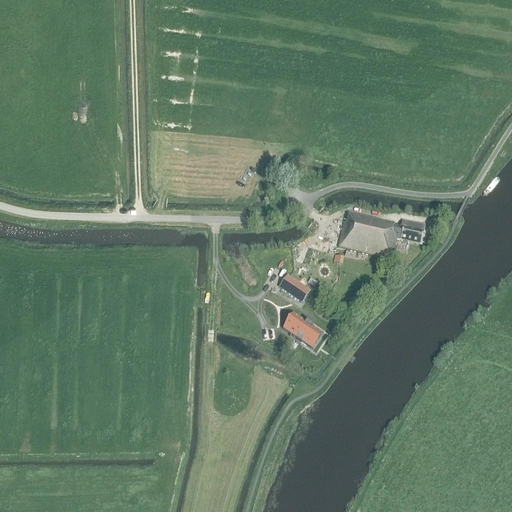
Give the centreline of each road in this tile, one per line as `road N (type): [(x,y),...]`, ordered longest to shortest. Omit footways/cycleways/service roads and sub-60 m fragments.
road 1 (unclassified): [(0,206),(45,216),(255,220),(320,192)]
road 2 (unclassified): [(511,126),(468,193),(348,184),(320,192)]
road 3 (track): [(131,0),(139,218)]
